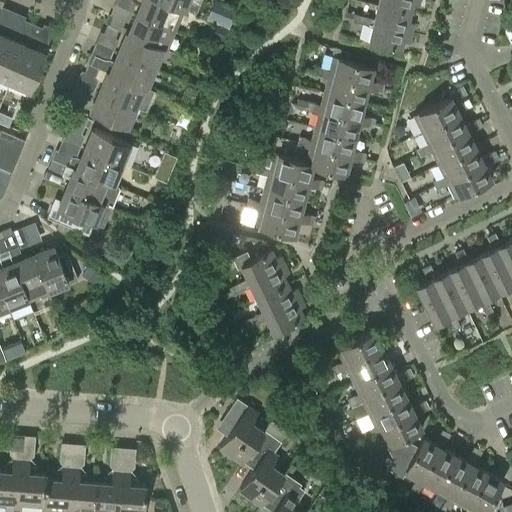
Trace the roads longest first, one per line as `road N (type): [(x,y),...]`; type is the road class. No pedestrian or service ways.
road 1 (residential): [(174,431),(222,384),(389,301)]
road 2 (residential): [(0,213),(38,137),(41,104),(83,0)]
road 3 (residential): [(389,301),(375,272),(382,247),(511,184)]
road 4 (residential): [(511,412),(475,427),(447,413),(389,301)]
road 5 (residential): [(174,431),(153,420),(0,403)]
road 6 (residential): [(511,149),(466,46),(477,0)]
